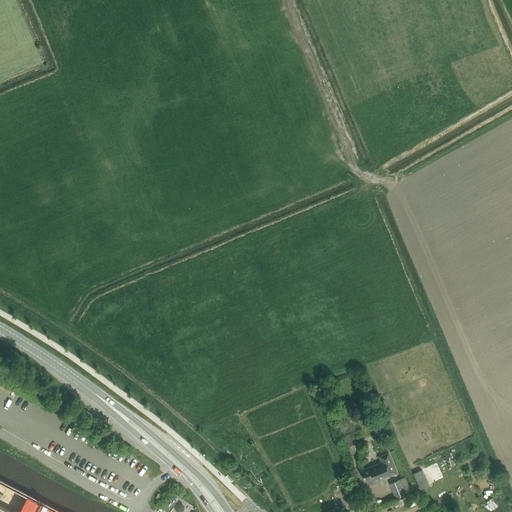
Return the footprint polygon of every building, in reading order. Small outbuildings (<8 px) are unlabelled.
[(347,447),(358,442),(354,431),(342,436),(347,447)] [(377,464),(360,471),(364,481),(372,477),(375,482),(383,479),(383,477),(387,475),(387,477),(397,473),(388,453),(379,456),(382,463),(378,465),(377,464)] [(422,488),(430,484),(422,468),(414,472),(422,488)] [(405,477),(389,484),(396,498),(412,492),(405,477)] [(171,498),(164,510),(168,511),(170,511),(176,501),(171,498)]
